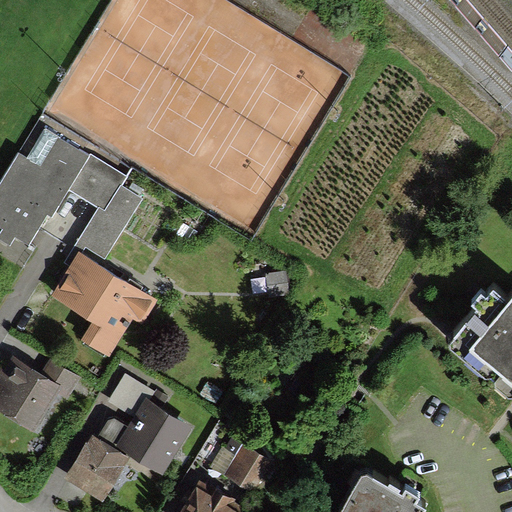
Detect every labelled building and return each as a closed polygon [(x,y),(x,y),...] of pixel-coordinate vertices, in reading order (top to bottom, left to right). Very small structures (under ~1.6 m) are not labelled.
[(48,121),(0,192),(0,227),(32,248),(95,152),(48,121)] [(86,263),(64,300),(113,329),(135,292),(86,263)] [(511,306),(493,290),(445,346),(511,400),(511,306)] [(69,383),(24,361),(0,408),(45,431),(69,383)] [(160,403),(129,450),(164,473),(195,426),(160,403)] [(125,465),(84,439),(58,479),(99,505),(125,465)] [(223,445),(181,511),(243,511),(268,472),(223,445)] [(415,511),(359,481),(337,511),(415,511)]
